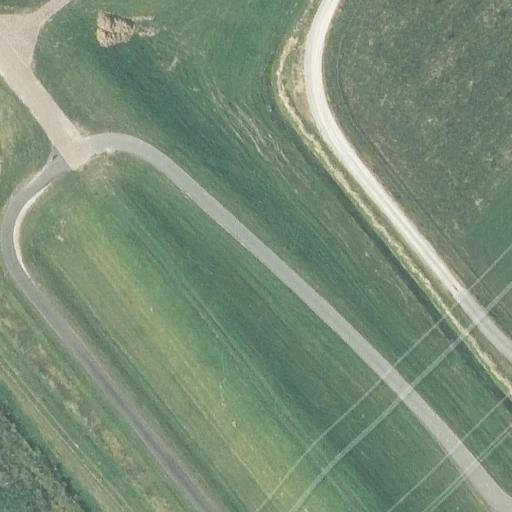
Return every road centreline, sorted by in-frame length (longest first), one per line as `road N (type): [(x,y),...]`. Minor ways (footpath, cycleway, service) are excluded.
road 1 (track): [(511,509),(366,352),(176,176),(126,145),(75,153)]
road 2 (unclassified): [(208,511),(14,264),(11,225),(19,207),(75,153),(0,49)]
road 3 (track): [(334,0),(310,58),(324,124),(511,354)]
